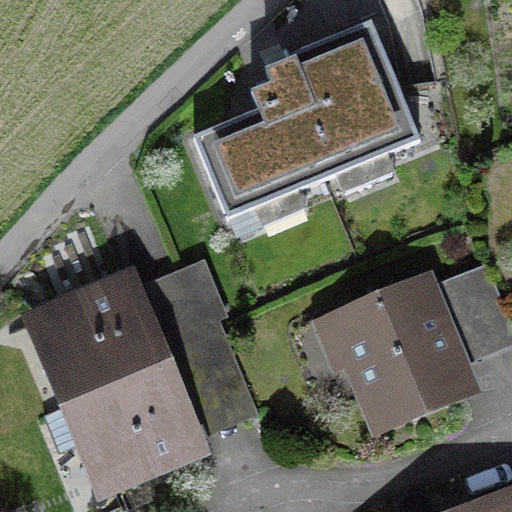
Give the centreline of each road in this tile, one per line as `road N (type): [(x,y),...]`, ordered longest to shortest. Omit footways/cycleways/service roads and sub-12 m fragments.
road 1 (residential): [(257,0),(0,266)]
road 2 (residential): [(511,426),(299,511)]
